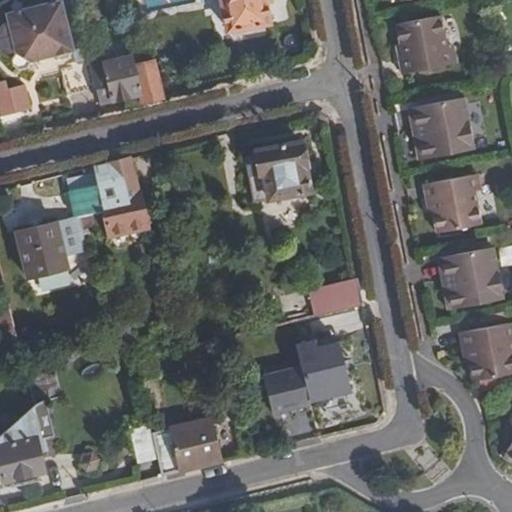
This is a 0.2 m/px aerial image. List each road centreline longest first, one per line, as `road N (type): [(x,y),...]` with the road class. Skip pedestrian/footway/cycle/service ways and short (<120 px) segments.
road 1 (residential): [(344,77),(0,162)]
road 2 (residential): [(344,77),(404,369)]
road 3 (residential): [(340,451),(96,511)]
road 4 (residential): [(340,451),(362,489),(388,503),(431,500),(465,472)]
road 5 (residential): [(465,472),(474,445),(465,403),(445,382),(404,369)]
road 6 (residential): [(404,369),(409,427),(340,451)]
